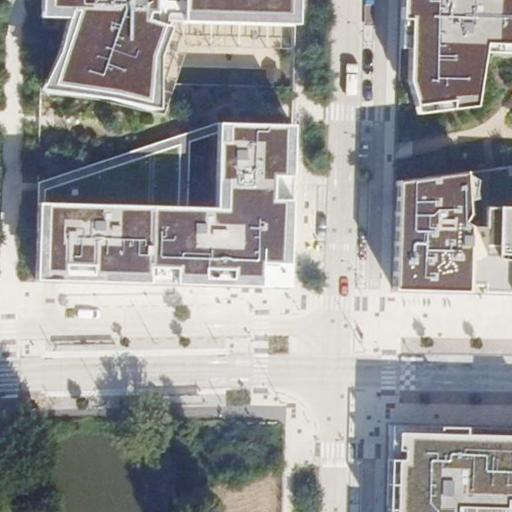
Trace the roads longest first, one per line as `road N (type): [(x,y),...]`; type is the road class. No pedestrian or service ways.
road 1 (residential): [(0,330),(338,324)]
road 2 (residential): [(338,324),(349,0)]
road 3 (residential): [(338,324),(332,511)]
